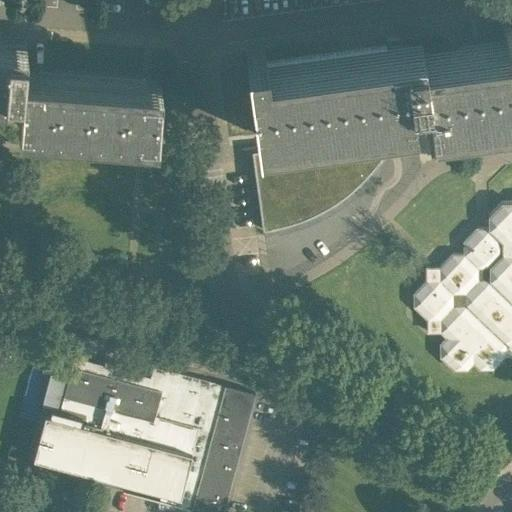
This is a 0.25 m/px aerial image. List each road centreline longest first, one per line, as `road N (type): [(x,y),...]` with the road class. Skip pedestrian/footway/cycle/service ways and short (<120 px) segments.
road 1 (residential): [(510,507),(272,336),(234,318)]
road 2 (residential): [(0,310),(234,318)]
